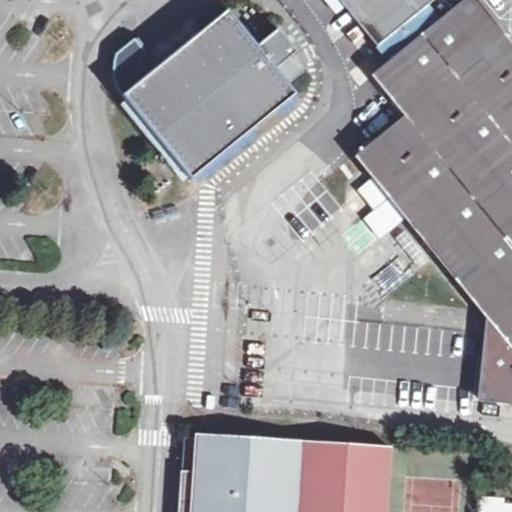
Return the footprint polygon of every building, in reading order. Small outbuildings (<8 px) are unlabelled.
[(337,0),(377,49),(437,0),(337,0)] [(437,0),(377,49),(376,49),(388,65),(373,77),(406,119),(357,159),(490,324),(486,402),(511,405),(511,45),(506,38),(492,21),(475,0),(469,0),(455,12),(445,0),(437,0)] [(259,47),(229,11),(151,74),(139,62),(146,56),(135,42),(119,56),(116,71),(117,84),(124,97),(193,183),(299,96),(293,88),(306,77),(290,58),(287,54),(274,65),(259,47)] [(296,53),(278,31),(259,47),(274,65),(287,54),(290,58),(296,53)] [(358,248),(375,238),(366,221),(348,232),(358,248)] [(297,511),(301,444),(199,437),(198,441),(187,440),(184,473),(182,473),(180,511),(297,511)] [(389,511),(394,450),(301,444),(297,511),(389,511)] [(511,511),(511,499),(477,499),(476,511),(511,511)]
